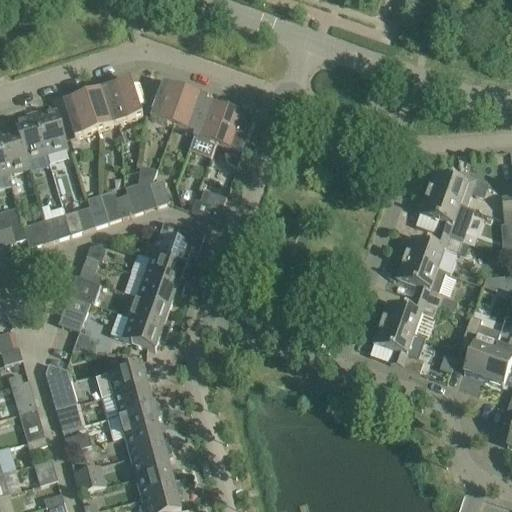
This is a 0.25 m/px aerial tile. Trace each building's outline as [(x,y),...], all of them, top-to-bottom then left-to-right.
[(139,86),(133,89),(131,83),(108,90),(120,127),(143,119),(139,108),(146,106),(139,86)] [(164,86),(157,85),(150,112),(154,113),(151,122),(173,130),(186,94),(164,86)] [(98,134),(120,127),(108,90),(86,98),(98,134)] [(195,137),(208,102),(186,94),(173,130),(195,137)] [(75,142),(98,134),(86,98),(63,105),(75,142)] [(209,102),(208,102),(195,137),(194,141),(189,155),(211,162),(216,149),(229,113),(208,105),(209,102)] [(216,149),(220,151),(239,157),(252,121),(229,113),(216,149)] [(69,152),(63,134),(58,115),(37,121),(47,158),(69,152)] [(27,164),(47,158),(37,121),(15,128),(18,136),(27,164)] [(29,172),(27,164),(18,136),(0,140),(0,150),(8,179),(29,172)] [(0,180),(8,179),(0,150),(0,180)] [(150,188),(153,187),(158,174),(141,170),(139,187),(138,192),(139,195),(151,192),(150,188)] [(467,211),(470,204),(476,185),(450,176),(448,181),(435,177),(428,198),(461,209),(467,211)] [(171,207),(164,188),(163,184),(153,187),(150,188),(151,192),(157,211),(171,207)] [(146,215),(139,195),(138,192),(139,187),(126,192),(128,199),(135,218),(146,215)] [(223,214),(227,202),(204,194),(200,205),(200,206),(211,210),(223,214)] [(128,199),(117,202),(114,195),(100,199),(107,219),(109,227),(135,218),(128,199)] [(457,220),(461,209),(428,198),(420,218),(441,226),(437,237),(462,246),(466,234),(464,223),(457,220)] [(93,224),(107,219),(100,199),(88,203),(93,224)] [(504,229),(511,228),(511,200),(502,201),(504,229)] [(200,206),(200,205),(196,204),(192,216),(207,221),(211,210),(200,206)] [(219,225),(223,214),(211,210),(207,221),(219,225)] [(23,231),(20,220),(18,212),(6,215),(15,247),(27,243),(23,231)] [(82,227),(90,225),(86,213),(65,219),(71,240),(84,235),(82,227)] [(0,239),(3,250),(15,247),(6,215),(0,216),(0,239)] [(51,246),(71,240),(65,219),(44,225),(51,246)] [(29,253),(51,246),(44,225),(23,231),(27,243),(29,253)] [(169,227),(164,228),(152,261),(185,273),(189,262),(194,264),(198,254),(182,248),(187,233),(177,229),(169,227)] [(458,258),(462,246),(437,237),(432,249),(412,242),(405,263),(447,277),(451,279),(458,258)] [(102,248),(91,252),(87,261),(99,265),(103,266),(106,256),(102,248)] [(94,278),(99,265),(87,261),(80,281),(99,288),(102,281),(94,278)] [(181,284),(185,273),(152,261),(145,282),(183,295),(187,286),(181,284)] [(442,288),(447,277),(405,263),(398,283),(418,291),(414,302),(439,311),(440,311),(451,315),(455,303),(439,298),(442,288)] [(80,281),(77,280),(69,301),(91,308),(94,309),(101,289),(99,288),(80,281)] [(180,305),(183,295),(145,282),(138,302),(170,313),(174,302),(180,305)] [(487,283),(484,292),(496,296),(500,282),(487,283)] [(91,308),(69,301),(59,329),(80,337),(91,308)] [(166,325),(170,313),(138,302),(130,322),(169,336),(172,327),(166,325)] [(435,323),(439,311),(414,302),(409,314),(389,307),(382,327),(415,339),(422,319),(435,323)] [(130,322),(118,318),(111,339),(156,355),(160,343),(165,345),(169,336),(130,322)] [(497,348),(486,344),(489,335),(480,332),(483,325),(472,321),(463,346),(473,350),(464,376),(484,383),(497,348)] [(411,350),(415,339),(382,327),(374,348),(395,356),(391,367),(420,378),(424,366),(418,364),(422,354),(411,350)] [(11,345),(17,343),(15,335),(0,339),(0,348),(11,345)] [(511,341),(511,342),(507,352),(497,348),(484,383),(504,391),(511,368),(511,341)] [(11,345),(0,348),(0,351),(2,357),(14,353),(11,345)] [(114,399),(148,390),(145,379),(151,377),(148,367),(129,372),(108,378),(114,399)] [(68,375),(66,375),(51,369),(47,381),(57,415),(76,409),(78,409),(68,375)] [(11,391),(24,387),(21,379),(9,383),(11,391)] [(14,399),(26,395),(24,387),(11,391),(14,399)] [(120,420),(159,409),(157,400),(151,401),(148,390),(114,399),(120,420)] [(76,409),(57,415),(60,428),(63,435),(82,430),(76,409)] [(126,441),(159,432),(156,420),(162,419),(159,409),(120,420),(126,441)] [(37,413),(19,418),(22,427),(40,422),(37,413)] [(131,462),(171,451),(168,441),(162,443),(159,432),(126,441),(131,462)] [(69,456),(88,451),(92,450),(88,437),(65,443),(69,456)] [(30,455),(48,450),(46,441),(28,447),(30,455)] [(137,482),(171,473),(167,462),(173,461),(171,451),(131,462),(137,482)] [(41,491),(59,485),(52,463),(34,468),(41,491)] [(75,477),(87,474),(84,466),(73,470),(75,477)] [(81,499),(108,491),(102,470),(87,474),(75,477),(81,499)] [(143,503),(182,493),(179,483),(174,485),(171,473),(137,482),(143,503)] [(0,502),(10,499),(4,477),(0,478),(0,502)] [(180,511),(179,504),(185,502),(182,493),(143,503),(144,511),(180,511)] [(46,511),(59,508),(61,508),(59,499),(44,504),(46,511)]
